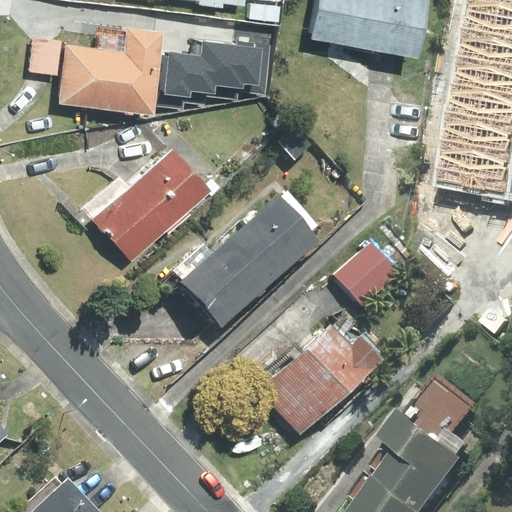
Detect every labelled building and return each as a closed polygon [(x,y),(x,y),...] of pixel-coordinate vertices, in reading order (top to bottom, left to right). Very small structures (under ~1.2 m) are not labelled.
[(314,0),(308,37),(410,56),(420,0),(314,0)] [(511,160),(511,0),(466,0),(440,176),(507,192),(511,160)] [(147,107),(155,28),(123,25),(121,45),(31,36),(28,69),(56,72),(54,98),(147,107)] [(315,144),(293,123),(273,146),(295,166),(315,144)] [(123,261),(204,188),(164,144),(83,217),(123,261)] [(214,331),(314,243),(270,194),(171,282),(214,331)] [(369,239),(329,276),(361,310),(401,273),(369,239)] [(247,391),(289,437),(369,364),(353,346),(343,355),(317,327),(247,391)] [(357,511),(435,511),(480,456),(414,405),(393,432),(410,445),(357,511)] [(30,511),(83,511),(57,485),(30,511)]
